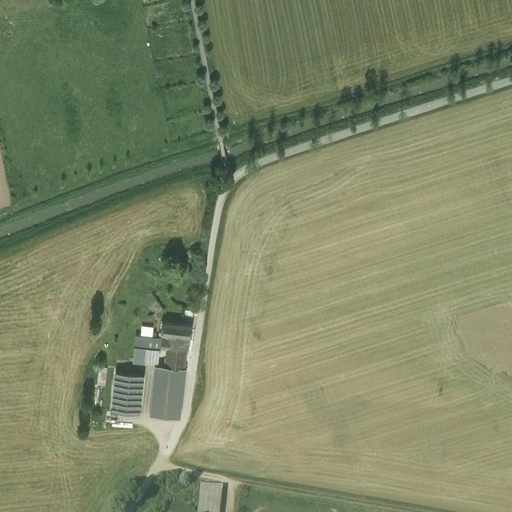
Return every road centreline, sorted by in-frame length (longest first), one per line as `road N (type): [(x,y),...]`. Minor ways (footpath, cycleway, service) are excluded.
road 1 (unclassified): [(128,511),(181,423),(228,182)]
road 2 (track): [(511,80),(259,160),(228,182)]
road 3 (track): [(405,511),(230,483)]
road 4 (track): [(219,137),(193,0)]
